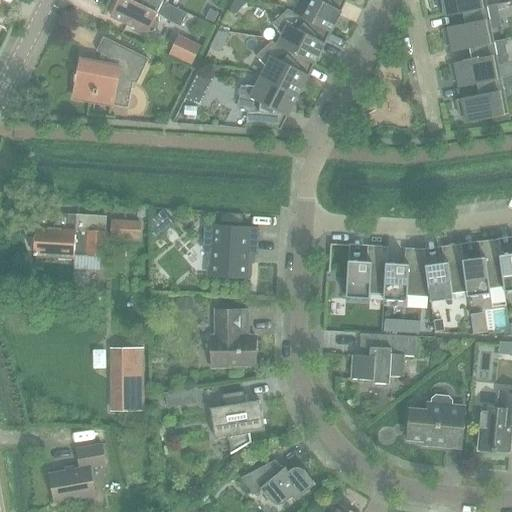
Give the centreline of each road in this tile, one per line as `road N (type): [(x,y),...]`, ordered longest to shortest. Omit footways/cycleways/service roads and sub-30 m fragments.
road 1 (residential): [(511,505),(402,489),(348,459),(311,410),(299,372),(304,219)]
road 2 (residential): [(304,219),(316,151),(384,0)]
road 3 (residential): [(304,219),(421,225),(511,213)]
road 4 (residential): [(405,0),(426,129)]
